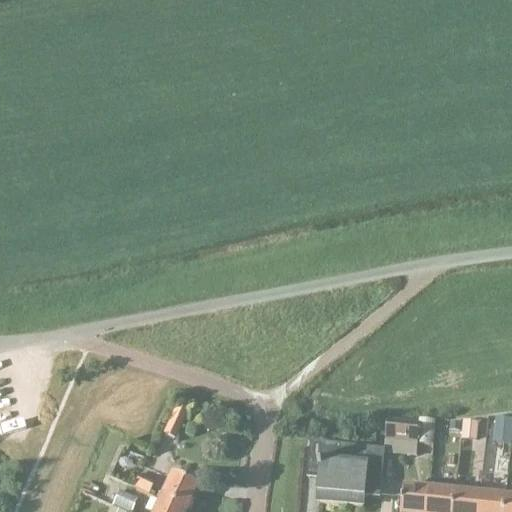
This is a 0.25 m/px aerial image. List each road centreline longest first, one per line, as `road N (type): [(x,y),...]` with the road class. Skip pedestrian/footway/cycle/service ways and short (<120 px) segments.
road 1 (unclassified): [(72,335),(422,267)]
road 2 (unclassified): [(268,403),(72,335)]
road 3 (unclassified): [(268,403),(410,288),(422,267)]
